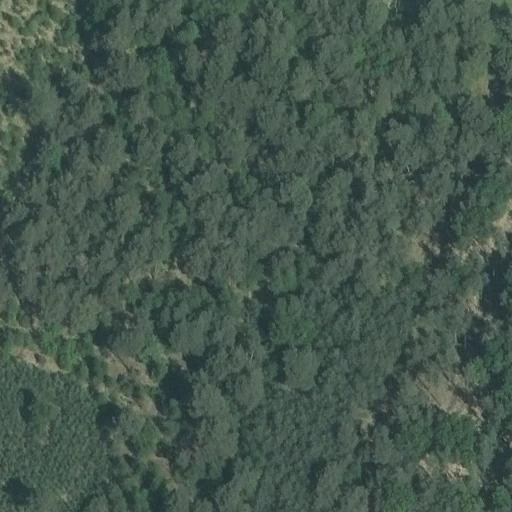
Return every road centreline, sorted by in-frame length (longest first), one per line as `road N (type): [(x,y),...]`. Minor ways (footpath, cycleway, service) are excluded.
road 1 (track): [(511,450),(0,330)]
road 2 (track): [(101,0),(0,243)]
